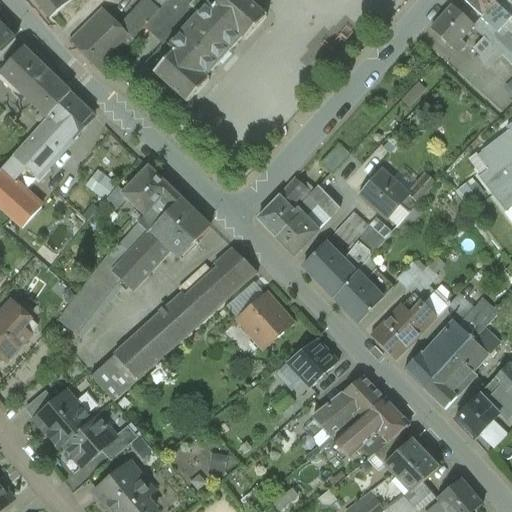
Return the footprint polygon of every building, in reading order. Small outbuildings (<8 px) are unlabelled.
[(33,0),(50,20),(72,0),(33,0)] [(146,0),(146,1),(121,28),(133,41),(145,28),(160,12),(146,0)] [(144,0),(146,1),(146,0),(160,12),(170,0),(144,0)] [(170,0),(160,12),(145,28),(168,49),(199,14),(192,8),(199,0),(170,0)] [(208,6),(199,14),(168,49),(174,54),(155,75),(188,105),(209,82),(206,79),(242,39),(245,42),(266,19),(245,0),(223,0),(214,11),(208,6)] [(199,0),(192,8),(199,14),(208,6),(214,11),(223,0),(199,0)] [(499,0),(461,0),(482,19),(496,5),(499,0)] [(511,20),(500,31),(511,44),(511,43),(511,0),(499,0),(496,5),(511,19),(511,20)] [(511,19),(496,5),(482,19),(498,34),(500,31),(511,20),(511,19)] [(475,28),(452,7),(430,31),(457,56),(466,46),(462,42),(473,29),(475,28)] [(103,10),(70,42),(99,73),(109,64),(133,41),(121,28),(103,10)] [(498,34),(482,19),(475,28),(473,29),(484,40),(485,39),(501,56),(511,44),(500,31),(498,34)] [(0,59),(16,41),(0,25),(0,59)] [(332,66),(353,38),(341,29),(320,57),(332,66)] [(501,56),(485,39),(484,40),(473,52),(478,57),(475,61),(486,72),(501,56)] [(511,43),(511,44),(501,56),(511,67),(511,43)] [(71,94),(24,49),(0,75),(47,120),(71,94)] [(412,107),(425,90),(417,84),(404,101),(412,107)] [(47,120),(1,171),(13,182),(26,168),(38,179),(94,117),(71,94),(47,120)] [(511,135),(510,133),(509,133),(482,155),(493,169),(479,180),(493,198),(511,182),(511,135)] [(338,147),(320,166),(331,177),(349,158),(338,147)] [(124,195),(123,196),(127,199),(146,217),(138,225),(148,234),(150,232),(166,215),(157,207),(171,192),(172,192),(149,170),(124,195)] [(13,182),(1,171),(0,172),(0,210),(22,230),(42,208),(13,182)] [(409,195),(382,172),(360,198),(388,222),(401,208),(410,196),(409,195)] [(425,177),(409,195),(410,196),(401,208),(411,216),(416,210),(436,186),(425,177)] [(106,203),(117,188),(106,178),(93,191),(106,203)] [(344,195),(328,180),(318,190),(334,205),(344,195)] [(295,181),(280,198),(295,214),(298,211),(309,199),(314,193),(306,185),(303,188),(295,181)] [(486,195),(477,181),(459,192),(468,206),(486,195)] [(511,182),(493,198),(507,215),(511,210),(511,182)] [(117,188),(106,203),(115,212),(127,199),(123,196),(124,195),(117,188)] [(318,190),(314,193),(309,199),(318,207),(333,220),(341,211),(334,205),(318,190)] [(171,192),(157,207),(166,215),(180,200),(172,192),(171,192)] [(280,198),(258,221),(277,241),(298,218),(295,214),(280,198)] [(309,199),(298,211),(307,220),(318,207),(309,199)] [(166,215),(150,232),(171,252),(180,261),(210,229),(180,200),(166,215)] [(401,208),(388,222),(398,232),(411,216),(401,208)] [(398,232),(397,233),(405,239),(424,217),(416,210),(398,232)] [(298,218),(277,241),(295,260),(321,234),(307,220),(298,211),(295,214),(298,218)] [(355,216),(336,236),(357,255),(375,233),(355,216)] [(129,254),(148,234),(138,225),(118,244),(129,254)] [(148,234),(129,254),(118,244),(108,257),(118,266),(111,273),(124,285),(133,293),(171,252),(150,232),(148,234)] [(357,255),(356,256),(368,267),(388,245),(375,233),(357,255)] [(346,267),(325,248),(304,270),(336,303),(357,278),(346,267)] [(182,295),(114,356),(137,382),(205,322),(257,275),(232,250),(214,266),(217,270),(185,298),(182,295)] [(368,267),(356,256),(346,267),(357,278),(359,277),(368,267)] [(108,257),(66,311),(90,330),(124,285),(111,273),(118,266),(108,257)] [(177,289),(182,295),(185,298),(217,270),(214,266),(209,261),(177,289)] [(414,267),(398,283),(407,291),(422,276),(414,267)] [(439,279),(429,269),(422,276),(432,285),(439,279)] [(359,277),(357,278),(336,303),(360,327),(395,291),(377,273),(367,284),(359,277)] [(422,276),(407,291),(417,301),(432,285),(422,276)] [(450,308),(436,295),(424,306),(438,321),(450,308)] [(266,296),(238,321),(264,352),(293,327),(266,296)] [(498,317),(482,302),(475,310),(490,325),(498,317)] [(27,317),(12,303),(0,315),(0,358),(5,364),(17,351),(17,346),(22,345),(28,339),(28,334),(19,326),(27,317)] [(411,316),(402,307),(370,338),(396,363),(422,340),(422,339),(438,321),(424,306),(422,305),(411,316)] [(490,325),(475,310),(458,328),(473,341),(474,342),(484,332),(490,325)] [(90,330),(66,311),(58,322),(81,341),(90,330)] [(454,324),(423,356),(421,354),(404,372),(424,391),(435,378),(454,356),(457,358),(473,341),(458,328),(454,324)] [(499,345),(484,332),(474,342),(490,356),(499,345)] [(474,342),(473,341),(457,358),(473,374),(490,356),(474,342)] [(317,342),(287,365),(298,377),(310,390),(311,390),(339,364),(317,342)] [(137,382),(114,356),(91,376),(115,403),(137,382)] [(457,358),(454,356),(435,378),(458,399),(477,377),(473,374),(457,358)] [(511,368),(509,365),(455,421),(475,442),(479,437),(493,423),(501,415),(506,421),(511,415),(511,368)] [(310,390),(298,377),(292,383),(304,396),(310,390)] [(363,379),(342,396),(364,418),(384,401),(363,379)] [(53,403),(33,420),(47,437),(46,437),(48,439),(54,446),(55,448),(56,447),(59,451),(64,447),(92,422),(66,392),(53,403)] [(293,404),(284,393),(271,404),(280,414),(293,404)] [(46,394),(25,412),(33,420),(53,403),(46,394)] [(342,396),(313,419),(331,439),(350,424),(352,427),(353,428),(364,418),(342,396)] [(410,427),(384,401),(364,418),(379,434),(389,445),(403,432),(410,427)] [(92,422),(64,447),(75,460),(90,461),(101,452),(115,440),(115,439),(97,418),(92,422)] [(364,418),(353,428),(352,427),(334,444),(350,461),(379,434),(364,418)] [(493,423),(479,437),(494,451),(508,437),(493,423)] [(115,440),(101,452),(110,463),(138,439),(128,428),(115,439),(115,440)] [(384,467),(412,441),(403,432),(389,445),(374,457),(384,467)] [(306,458),(324,447),(317,435),(299,446),(306,458)] [(412,441),(384,467),(390,473),(386,477),(405,497),(409,494),(411,496),(423,484),(439,470),(412,441)] [(130,465),(95,493),(109,511),(154,511),(155,511),(146,500),(154,494),(130,465)] [(461,481),(437,500),(446,511),(474,511),(482,506),(461,481)] [(423,484),(411,496),(409,494),(405,497),(404,498),(414,510),(416,508),(432,495),(423,484)] [(0,511),(1,511),(13,501),(0,487),(0,511)] [(361,510),(361,511),(385,511),(395,505),(385,492),(361,510)] [(446,511),(437,500),(432,494),(432,495),(416,508),(419,511),(446,511)] [(395,505),(385,511),(411,511),(414,510),(404,498),(395,505)]
